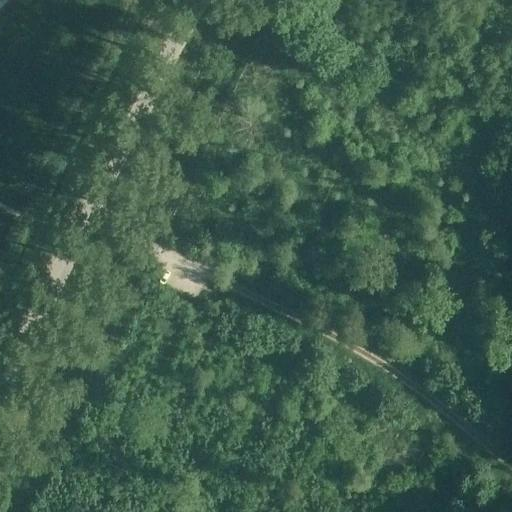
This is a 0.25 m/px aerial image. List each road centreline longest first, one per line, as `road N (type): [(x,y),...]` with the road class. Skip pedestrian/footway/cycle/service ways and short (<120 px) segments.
road 1 (track): [(90,211),(393,371),(511,463)]
road 2 (unclassified): [(0,389),(195,0)]
